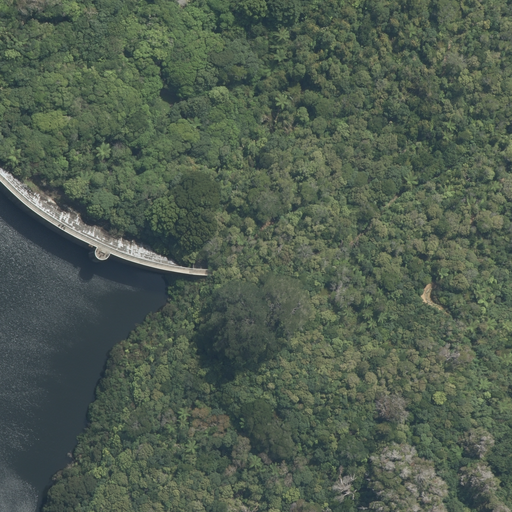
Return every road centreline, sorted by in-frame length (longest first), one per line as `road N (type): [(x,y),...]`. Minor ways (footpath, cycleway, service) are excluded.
road 1 (track): [(478,511),(487,423),(476,352),(426,297),(504,298),(511,263),(482,229),(506,218),(510,149),(484,131),(435,172),(373,203),(267,218),(306,184),(382,176),(431,124),(441,71),(458,47),(511,21)]
road 2 (track): [(180,0),(156,70),(176,122),(232,80),(256,47),(258,21),(272,0)]
